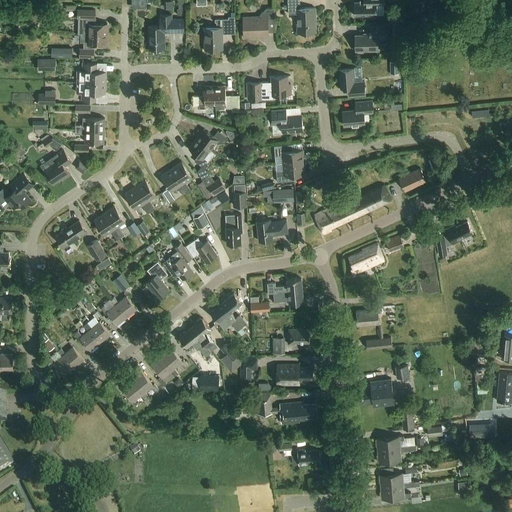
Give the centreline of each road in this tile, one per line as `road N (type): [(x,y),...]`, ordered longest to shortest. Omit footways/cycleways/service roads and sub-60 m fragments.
road 1 (residential): [(69,408),(32,363),(32,232),(50,210),(109,171),(123,148)]
road 2 (residential): [(69,408),(220,278),(314,255)]
road 3 (residential): [(472,180),(452,142),(435,135),(340,150),(325,138),(318,54)]
road 4 (residential): [(349,511),(335,314),(314,255)]
road 5 (residential): [(314,255),(472,180)]
road 6 (residential): [(171,71),(318,54)]
